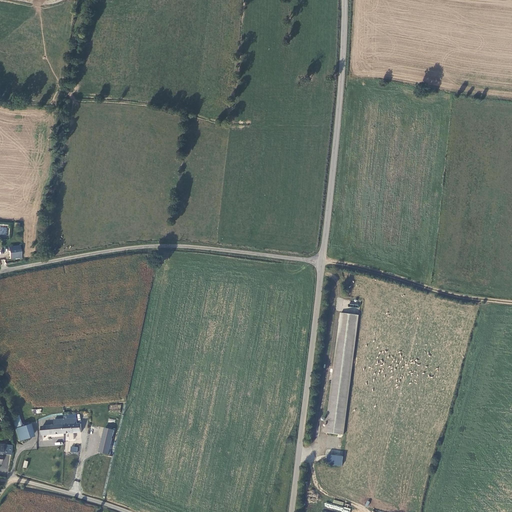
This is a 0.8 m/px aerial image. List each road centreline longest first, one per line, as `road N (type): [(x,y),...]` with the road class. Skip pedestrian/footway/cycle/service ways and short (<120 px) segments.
road 1 (unclassified): [(0,271),(167,244),(321,261)]
road 2 (tertiary): [(344,0),(321,261)]
road 3 (tertiary): [(321,261),(290,511)]
road 4 (track): [(321,261),(511,302)]
road 5 (unclassified): [(11,479),(127,511)]
